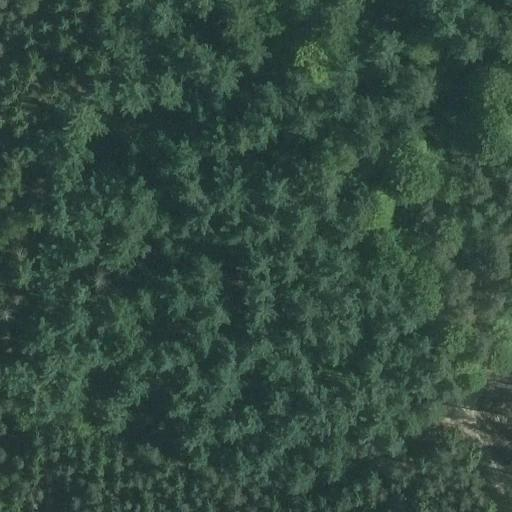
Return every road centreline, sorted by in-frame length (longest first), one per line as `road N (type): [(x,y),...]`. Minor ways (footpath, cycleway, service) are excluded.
road 1 (track): [(0,392),(187,450),(253,462),(320,459),(376,450),(427,423),(458,402),(511,340)]
road 2 (track): [(511,510),(458,402)]
